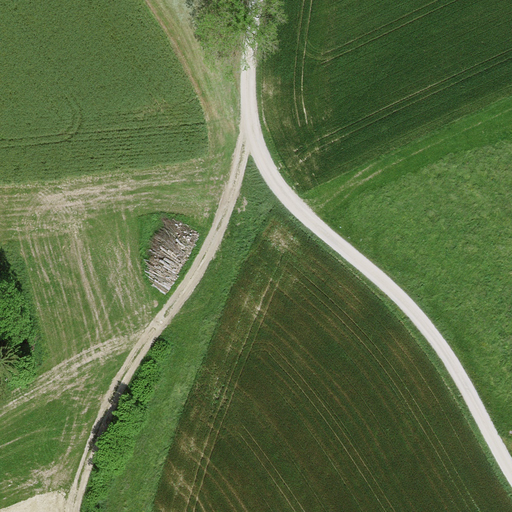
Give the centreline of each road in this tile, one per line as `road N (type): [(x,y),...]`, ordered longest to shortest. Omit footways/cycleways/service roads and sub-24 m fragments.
road 1 (unclassified): [(511,473),(451,361),(414,312),(296,206),(269,171),(247,93),(256,0)]
road 2 (track): [(250,121),(219,223),(114,391),(72,511)]
